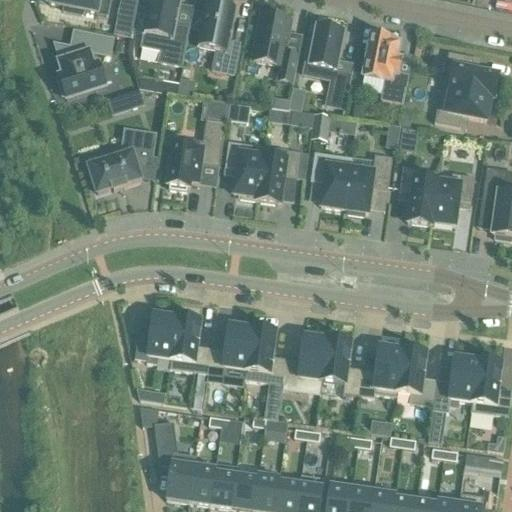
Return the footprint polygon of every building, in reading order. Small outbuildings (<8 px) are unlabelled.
[(44,0),(45,1),(49,2),(48,7),(64,11),(63,15),(83,19),(84,14),(97,17),(100,2),(110,4),(111,0),(44,0)] [(121,0),(114,38),(130,42),(138,3),(122,0),(121,0)] [(151,0),(142,50),(161,54),(159,66),(182,71),(190,32),(175,28),(180,3),(175,2),(175,0),(151,0)] [(235,14),(207,8),(199,52),(216,55),(212,75),(234,79),(240,48),(228,45),(235,14)] [(275,22),(262,19),(253,64),(280,70),(277,84),(293,87),(299,59),(284,56),(290,25),(288,25),(288,21),(276,19),(275,22)] [(431,42),(434,32),(410,27),(407,37),(431,42)] [(344,37),(317,32),(309,68),(306,68),(304,79),(332,84),(329,100),(346,103),(342,122),(343,122),(354,72),(352,71),(351,77),(337,74),(344,37)] [(71,51),(55,48),(61,65),(59,66),(63,79),(59,80),(61,84),(58,85),(63,101),(66,100),(67,104),(105,92),(97,68),(94,69),(89,56),(110,60),(113,43),(74,35),(71,51)] [(381,104),(403,109),(409,80),(397,78),(400,64),(396,64),(399,48),(389,47),(390,45),(372,41),(364,81),(385,85),(381,104)] [(448,57),(441,92),(494,103),(499,79),(471,74),(474,62),(448,57)] [(162,85),(160,96),(177,99),(179,88),(162,85)] [(494,104),(494,103),(441,92),(434,128),(460,133),(462,121),(486,125),(490,103),(494,104)] [(301,116),(305,95),(293,93),(289,114),(301,116)] [(144,108),(139,94),(124,99),(128,113),(144,108)] [(365,123),(367,111),(355,109),(353,121),(365,123)] [(314,119),(291,116),(289,130),(312,133),(314,119)] [(166,171),(170,171),(167,189),(170,190),(170,194),(177,195),(179,195),(186,196),(187,192),(190,193),(190,187),(199,189),(201,169),(220,172),(226,127),(206,124),(203,146),(174,142),(172,158),(168,158),(166,171)] [(97,198),(113,193),(113,195),(126,191),(125,189),(141,184),(144,162),(153,163),(157,138),(124,133),(120,161),(89,171),(97,198)] [(379,133),(375,155),(388,157),(392,135),(379,133)] [(417,146),(418,135),(402,133),(401,144),(417,146)] [(439,139),(435,157),(467,163),(471,145),(439,139)] [(256,206),(257,206),(263,161),(262,161),(241,158),(242,149),(229,147),(225,173),(237,174),(233,198),(240,199),(240,203),(256,205),(256,206)] [(296,183),(300,157),(287,155),(286,164),(263,161),(257,206),(281,209),(285,181),(296,183)] [(329,161),(316,160),(312,185),(324,187),(321,211),(344,214),(350,174),(328,171),(329,161)] [(372,177),(350,174),(344,214),(348,215),(347,218),(364,221),(364,217),(368,218),(372,194),(387,196),(392,162),(375,160),(372,177)] [(407,227),(431,230),(437,185),(415,182),(416,174),(403,172),(399,198),(411,199),(407,227)] [(511,185),(511,176),(488,173),(483,205),(497,207),(492,239),(496,239),(495,244),(511,246),(511,242),(511,241),(511,198),(510,198),(511,185)] [(471,207),(474,182),(461,180),(460,189),(438,186),(437,185),(431,230),(432,231),(433,227),(455,230),(459,206),(471,207)] [(159,363),(171,365),(178,322),(154,319),(151,342),(139,340),(135,364),(148,366),(147,368),(158,370),(159,363)] [(201,326),(178,322),(171,365),(170,374),(208,380),(212,353),(198,351),(201,326)] [(225,355),(212,353),(208,380),(223,382),(224,372),(246,376),(244,385),(245,385),(253,333),(229,330),(225,355)] [(277,337),(253,333),(245,385),(283,391),(287,364),(273,362),(277,337)] [(301,366),(287,364),(283,391),(298,393),(299,383),(322,386),(328,344),(304,340),(301,366)] [(322,386),(320,398),(342,401),(343,399),(358,401),(362,375),(348,373),(352,347),(328,344),(322,386)] [(376,377),(362,375),(358,401),(374,403),(374,398),(397,402),(403,354),(379,351),(376,377)] [(403,354),(397,402),(398,397),(411,399),(410,408),(433,412),(432,416),(433,416),(437,385),(423,383),(427,358),(403,354)] [(437,385),(433,416),(448,418),(449,410),(457,411),(458,405),(472,407),(470,417),(471,417),(478,365),(455,362),(451,387),(437,385)] [(502,368),(478,365),(471,417),(509,422),(511,398),(511,395),(499,394),(502,368)] [(150,396),(137,394),(139,405),(149,406),(150,396)] [(203,415),(205,401),(192,399),(190,413),(203,415)] [(210,422),(209,431),(221,433),(222,424),(210,422)] [(254,423),(253,431),(265,433),(266,424),(254,423)] [(235,426),(222,424),(221,433),(234,434),(235,426)] [(278,426),(266,424),(265,433),(277,435),(278,426)] [(189,508),(195,461),(178,458),(174,427),(154,429),(159,471),(160,471),(160,469),(171,471),(166,505),(189,508)] [(296,434),(295,443),(307,445),(308,436),(296,434)] [(320,438),(308,436),(307,445),(319,447),(320,438)] [(347,442),(346,450),(358,452),(360,444),(347,442)] [(391,442),(390,451),(402,452),(403,444),(391,442)] [(372,445),(360,444),(358,452),(371,454),(372,445)] [(416,446),(403,444),(402,452),(414,454),(416,446)] [(433,454),(432,463),(444,464),(445,456),(433,454)] [(457,457),(445,456),(444,464),(456,466),(457,457)] [(467,459),(465,471),(481,474),(483,461),(467,459)] [(196,461),(195,461),(189,508),(210,511),(215,473),(195,470),(196,461)] [(215,473),(210,511),(215,511),(231,511),(237,476),(237,473),(216,470),(215,473)] [(253,511),(258,480),(237,476),(231,511),(253,511)] [(275,511),(280,483),(258,480),(253,511),(275,511)] [(300,490),(297,511),(320,511),(323,494),(324,484),(302,481),(300,490)] [(280,483),(275,511),(297,511),(300,490),(279,487),(280,483)] [(330,490),(327,511),(349,511),(353,493),(330,490)] [(371,511),(374,496),(353,493),(349,511),(371,511)] [(393,511),(395,499),(374,496),(371,511),(393,511)] [(396,499),(395,499),(393,511),(415,511),(416,507),(395,504),(396,499)] [(459,508),(438,505),(437,511),(458,511),(461,499),(460,499),(459,508)] [(461,499),(458,511),(481,511),(483,502),(461,499)]
